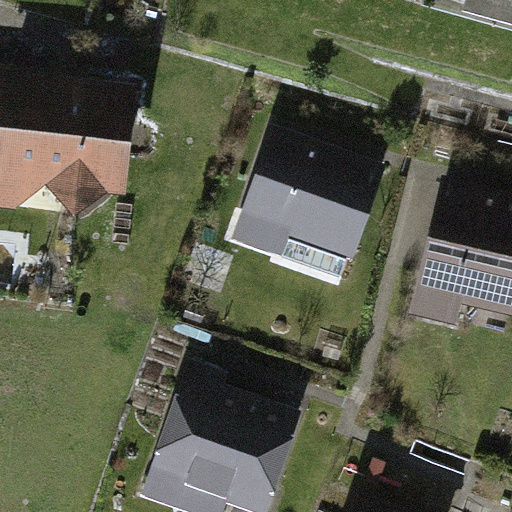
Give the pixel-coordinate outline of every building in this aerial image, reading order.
[(511,0),(426,0),(426,4),(511,28),(511,0)] [(131,202),(143,87),(0,73),(0,215),(73,223),(104,199),(131,202)] [(386,170),(265,128),(225,242),(277,260),(285,240),(353,263),(386,170)] [(511,306),(511,192),(442,178),(412,315),(461,326),(467,297),(511,306)] [(269,501),(302,410),(182,368),(138,490),(199,511),(221,511),(230,487),(269,501)] [(409,511),(351,489),(341,511),(409,511)]
